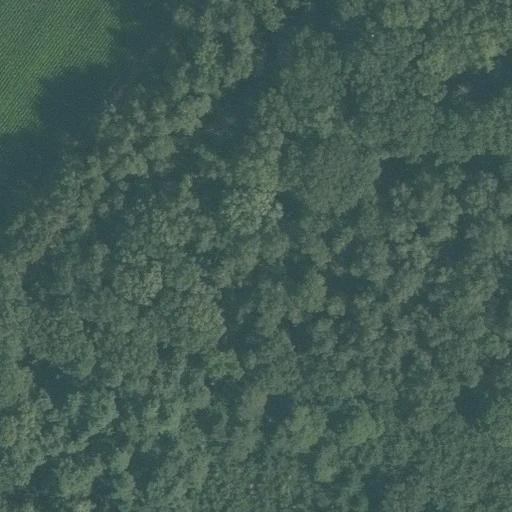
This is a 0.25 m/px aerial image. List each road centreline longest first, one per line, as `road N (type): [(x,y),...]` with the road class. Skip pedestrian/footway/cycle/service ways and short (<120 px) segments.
road 1 (track): [(0,325),(317,379),(511,392)]
road 2 (track): [(188,0),(0,255)]
